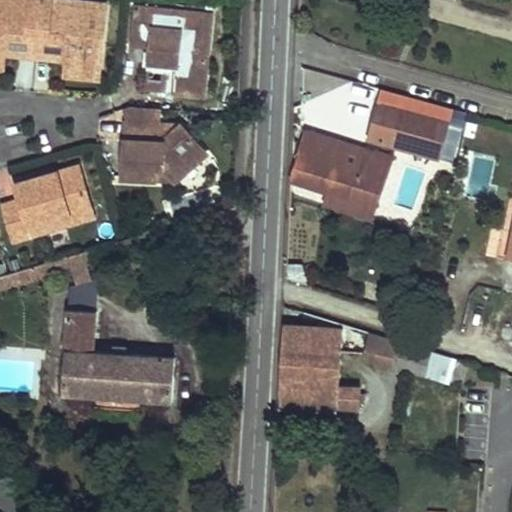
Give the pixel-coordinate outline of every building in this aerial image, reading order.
[(35,36),(38,0),(0,0),(0,70),(1,71),(3,55),(5,33),(35,36)] [(96,81),(104,5),(57,0),(38,0),(35,36),(67,40),(65,62),(64,78),(96,81)] [(194,93),(202,13),(134,5),(129,42),(148,44),(146,59),(173,61),(170,91),(194,93)] [(35,36),(5,33),(3,55),(33,58),(35,36)] [(67,40),(35,36),(33,58),(65,62),(67,40)] [(173,61),(146,59),(143,89),(170,91),(173,61)] [(439,158),(449,122),(378,102),(368,139),(439,158)] [(153,125),(155,108),(133,105),(121,110),(130,125),(126,125),(124,179),(141,180),(142,169),(157,169),(166,180),(168,183),(200,156),(175,127),(164,137),(153,125)] [(175,127),(153,125),(164,137),(175,127)] [(346,145),(304,132),(290,179),(329,194),(351,202),(359,175),(385,184),(394,156),(376,150),(373,157),(366,154),(367,152),(346,145)] [(93,209),(81,167),(60,173),(61,178),(50,182),(48,176),(20,183),(24,199),(6,204),(17,239),(33,234),(31,225),(93,209)] [(157,169),(142,169),(141,180),(166,180),(157,169)] [(60,173),(48,176),(50,182),(61,178),(60,173)] [(385,184),(359,175),(351,202),(329,194),(326,204),(373,219),(385,184)] [(230,195),(220,195),(220,203),(212,206),(215,214),(230,210),(230,195)] [(31,225),(33,234),(95,216),(93,209),(31,225)] [(511,230),(498,290),(511,292),(511,230)] [(10,273),(0,275),(0,288),(69,268),(73,280),(92,275),(86,251),(10,273)] [(286,280),(305,281),(306,263),(287,261),(286,280)] [(99,283),(69,283),(70,306),(99,306),(99,283)] [(101,313),(72,311),(68,396),(176,405),(178,359),(100,352),(101,313)] [(342,332),(283,327),(282,363),(279,408),(338,412),(339,409),(360,410),(361,405),(366,405),(367,394),(360,394),(361,386),(340,384),(341,366),(342,332)] [(429,367),(432,349),(368,336),(364,354),(429,367)] [(437,352),(429,377),(461,388),(470,363),(437,352)] [(223,446),(203,444),(201,466),(221,468),(223,446)]
